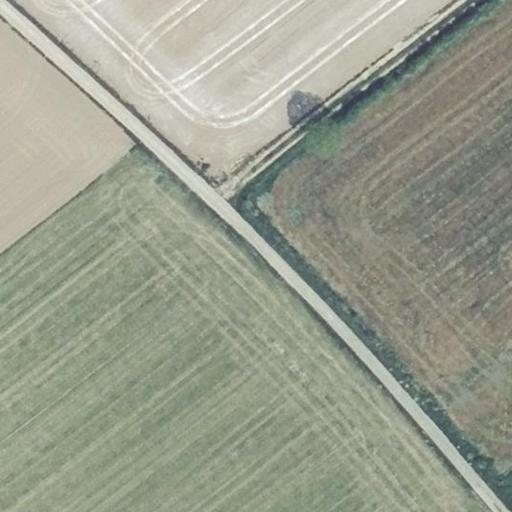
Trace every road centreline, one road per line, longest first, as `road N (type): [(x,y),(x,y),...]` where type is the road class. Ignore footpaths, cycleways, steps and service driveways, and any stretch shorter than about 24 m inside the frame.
road 1 (unclassified): [(0,0),(321,304),(504,511)]
road 2 (track): [(212,194),(474,0)]
